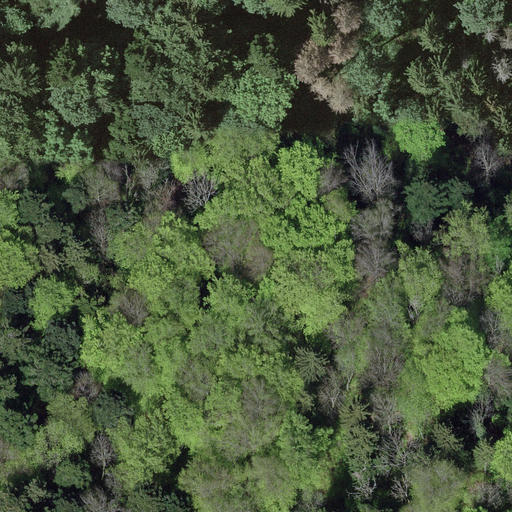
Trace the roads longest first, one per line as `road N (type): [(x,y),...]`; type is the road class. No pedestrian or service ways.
road 1 (track): [(55,511),(55,469),(116,334),(165,193),(324,61),(374,0)]
road 2 (track): [(369,13),(388,70),(446,152),(478,177),(511,185)]
